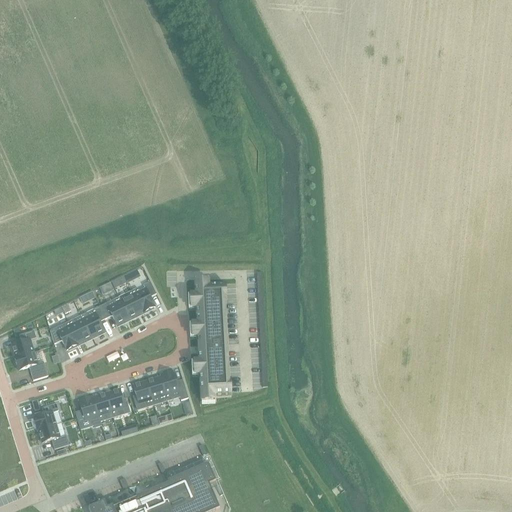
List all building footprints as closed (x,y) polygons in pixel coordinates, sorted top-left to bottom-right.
[(138,289),(132,292),(142,313),(143,312),(144,314),(155,308),(150,298),(156,295),(150,283),(144,286),(146,290),(140,293),(138,289)] [(110,284),(100,289),(103,296),(114,291),(110,284)] [(224,287),(195,288),(201,398),(230,397),(224,287)] [(132,292),(119,298),(129,319),(142,313),(132,292)] [(92,293),(79,299),(83,305),(95,299),(92,293)] [(119,298),(100,308),(106,320),(112,317),(116,326),(129,319),(119,298)] [(100,308),(81,317),(91,338),(104,332),(100,323),(106,320),(100,308)] [(81,317),(68,323),(79,344),(91,338),(81,317)] [(68,323),(50,332),(54,346),(62,342),(67,351),(78,346),(77,345),(79,344),(68,323)] [(21,343),(12,346),(15,358),(14,359),(34,353),(30,341),(36,339),(34,332),(19,336),(21,343)] [(34,353),(14,359),(18,372),(29,368),(33,382),(48,378),(44,363),(37,365),(34,353)] [(161,378),(160,378),(167,400),(179,397),(181,402),(188,399),(183,381),(176,383),(173,373),(161,376),(161,378)] [(160,378),(147,382),(154,405),(167,400),(160,378)] [(147,382),(133,386),(136,397),(133,398),(136,406),(145,403),(146,407),(154,405),(147,382)] [(120,391),(106,395),(111,413),(113,417),(120,415),(119,411),(128,408),(126,400),(123,401),(120,391)] [(106,395),(93,399),(100,421),(107,419),(105,415),(111,413),(106,395)] [(82,412),(75,414),(78,424),(91,419),(95,429),(102,427),(100,421),(93,399),(91,399),(91,398),(79,402),(82,412)] [(38,402),(32,403),(35,413),(41,411),(38,402)] [(44,416),(33,419),(37,432),(56,426),(53,414),(59,412),(56,405),(42,409),(44,416)] [(56,426),(37,432),(38,432),(42,444),(52,441),(55,451),(69,446),(66,436),(60,438),(56,426)] [(104,504),(89,511),(214,511),(220,510),(209,485),(216,482),(208,465),(167,482),(168,483),(107,509),(104,504)] [(124,480),(120,482),(123,490),(128,488),(125,479),(124,480)]
